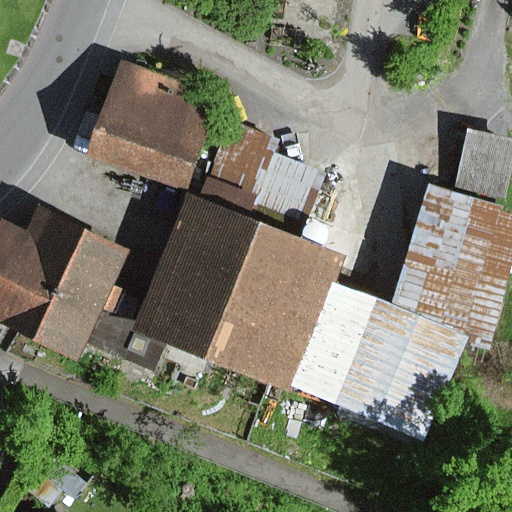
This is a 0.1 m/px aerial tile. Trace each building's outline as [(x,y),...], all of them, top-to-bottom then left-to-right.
[(190,191),(221,95),(121,63),(90,158),(190,191)] [(132,252),(39,207),(27,231),(2,219),(0,223),(0,324),(1,323),(79,361),(87,344),(131,361),(142,334),(294,394),(296,389),(428,441),(468,344),(492,351),(511,272),(511,214),(502,212),(504,206),(429,183),(392,304),(338,283),(348,256),(293,235),(317,171),(276,155),(282,140),(229,120),(199,198),(188,194),(147,298),(116,285),(132,252)] [(511,131),(477,122),(462,179),(511,192),(511,131)] [(317,243),(322,245),(326,244),(330,242),(333,239),(335,236),(335,231),(334,227),(332,223),(328,221),(324,220),(320,220),(316,222),(313,224),(311,227),(310,231),(310,234),(312,238),(314,241),(317,243)] [(88,485),(48,452),(34,469),(40,474),(27,490),(50,509),(63,493),(74,502),(88,485)]
